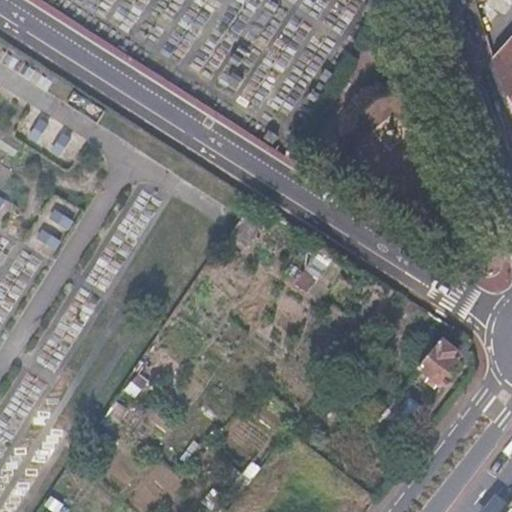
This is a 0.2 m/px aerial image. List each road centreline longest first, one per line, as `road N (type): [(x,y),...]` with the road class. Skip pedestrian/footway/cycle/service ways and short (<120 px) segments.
road 1 (residential): [(509,321),(0,1)]
road 2 (secondary): [(504,175),(433,0)]
road 3 (secondary): [(511,363),(394,511)]
road 4 (secondary): [(431,511),(511,408)]
